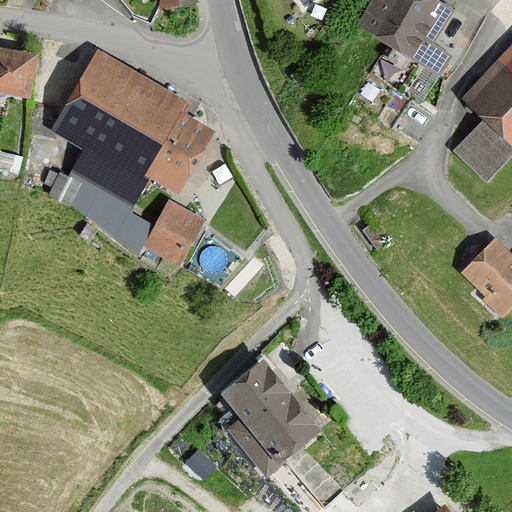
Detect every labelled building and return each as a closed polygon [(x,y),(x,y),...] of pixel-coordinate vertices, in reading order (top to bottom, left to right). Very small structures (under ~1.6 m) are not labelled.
[(198,0),(159,0),(159,10),(199,4),(198,0)] [(451,10),(432,0),(373,0),(356,32),(439,78),(451,56),(431,45),(451,10)] [(511,45),(460,102),(511,150),(511,45)] [(34,55),(0,49),(0,97),(26,102),(34,55)] [(193,106),(96,50),(47,134),(81,154),(69,174),(130,210),(146,183),(175,200),(213,133),(186,118),(193,106)] [(202,222),(166,203),(141,250),(177,269),(202,222)] [(511,255),(495,239),(458,277),(502,320),(511,310),(511,255)] [(262,362),(218,399),(237,422),(224,432),(263,479),(320,432),(262,362)] [(323,511),(325,511),(292,473),(273,489),(291,511),(323,511)]
